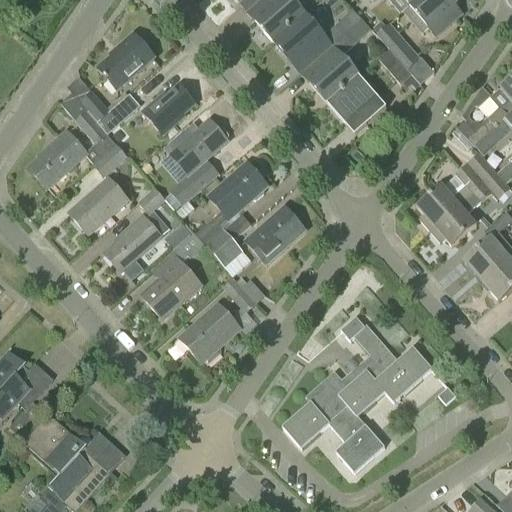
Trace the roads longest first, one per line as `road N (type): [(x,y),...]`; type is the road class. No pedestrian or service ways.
road 1 (residential): [(204,447),(0,217)]
road 2 (residential): [(363,221),(166,0)]
road 3 (residential): [(204,447),(363,221)]
road 4 (residential): [(363,221),(511,3)]
road 5 (residential): [(511,401),(363,221)]
road 6 (residential): [(0,147),(105,0)]
road 7 (residential): [(400,511),(511,441)]
